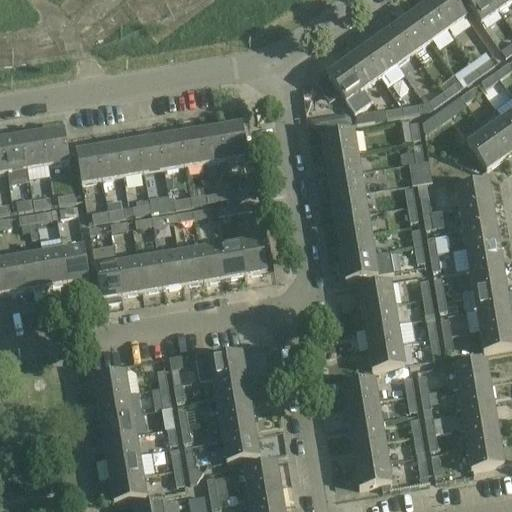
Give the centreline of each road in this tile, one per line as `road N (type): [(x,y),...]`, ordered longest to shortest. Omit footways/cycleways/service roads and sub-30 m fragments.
road 1 (residential): [(302,303),(0,353)]
road 2 (residential): [(0,109),(268,64)]
road 3 (residential): [(302,303),(306,276),(268,64)]
road 4 (residential): [(302,303),(292,353),(319,511)]
